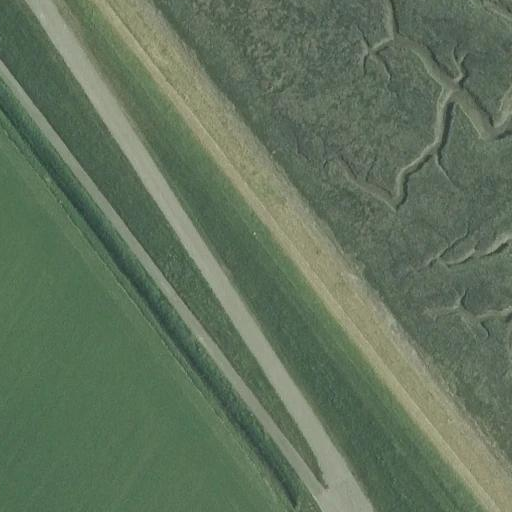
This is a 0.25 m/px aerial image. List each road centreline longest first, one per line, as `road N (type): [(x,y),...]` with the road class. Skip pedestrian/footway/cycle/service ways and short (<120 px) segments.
road 1 (unclassified): [(356,511),(349,488),(43,0)]
road 2 (unclassified): [(327,511),(0,69)]
